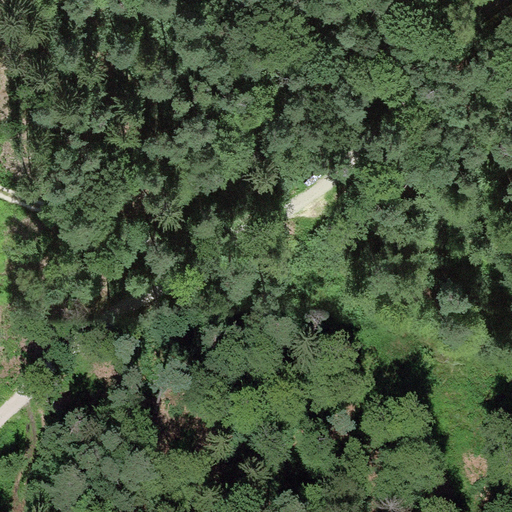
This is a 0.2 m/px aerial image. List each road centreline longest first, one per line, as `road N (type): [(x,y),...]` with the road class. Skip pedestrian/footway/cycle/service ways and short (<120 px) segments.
road 1 (track): [(0,393),(116,304),(333,175),(417,86),(511,20)]
road 2 (track): [(0,204),(187,166),(309,110),(417,86)]
road 3 (track): [(116,304),(0,225)]
